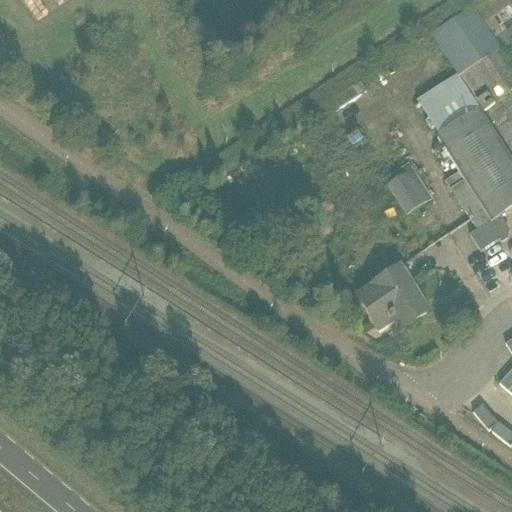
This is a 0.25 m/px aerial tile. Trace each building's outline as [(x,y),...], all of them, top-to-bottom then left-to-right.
[(511,0),(490,0),(433,37),(460,79),(499,53),(500,55),(511,47),(511,0)] [(484,113),(511,155),(511,73),(500,55),(499,53),(460,79),(482,114),(484,113)] [(446,184),(471,223),(478,234),(471,238),(481,255),(505,240),(506,236),(498,223),(511,213),(511,155),(484,113),(482,114),(437,143),(459,176),(446,184)] [(406,218),(431,202),(408,166),(383,183),(406,218)] [(400,334),(427,316),(396,269),(354,298),(378,333),(393,323),(400,334)]
